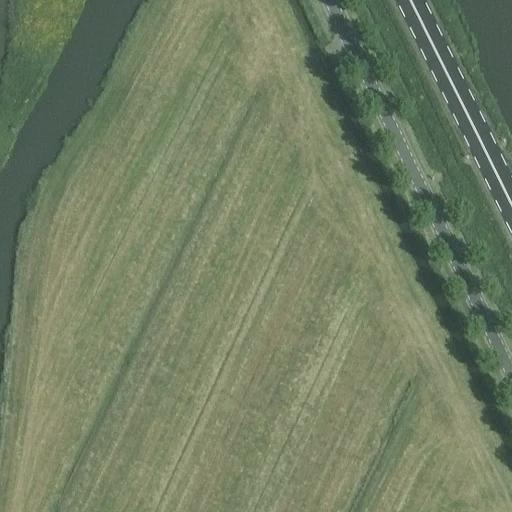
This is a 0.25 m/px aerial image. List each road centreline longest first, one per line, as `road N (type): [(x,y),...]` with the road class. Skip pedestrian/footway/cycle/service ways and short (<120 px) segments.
road 1 (unclassified): [(511,370),(331,0)]
road 2 (primary): [(511,207),(409,0)]
